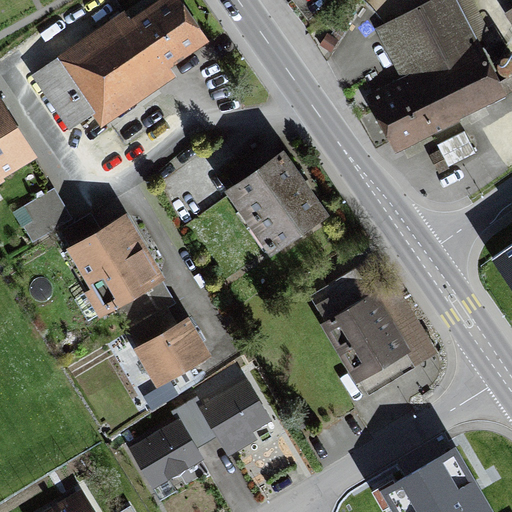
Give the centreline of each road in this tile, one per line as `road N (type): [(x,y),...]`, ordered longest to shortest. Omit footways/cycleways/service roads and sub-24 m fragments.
road 1 (primary): [(239,0),(419,253)]
road 2 (residential): [(506,376),(294,502)]
road 3 (primary): [(419,253),(506,376)]
